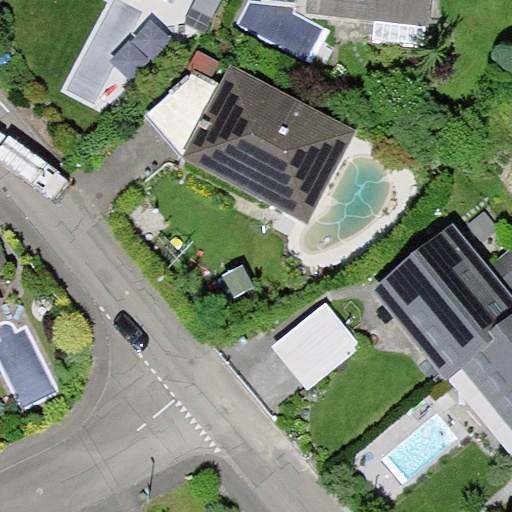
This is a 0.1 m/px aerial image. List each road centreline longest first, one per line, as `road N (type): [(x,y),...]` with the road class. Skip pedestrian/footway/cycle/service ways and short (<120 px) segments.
road 1 (tertiary): [(0,145),(203,380)]
road 2 (residential): [(203,380),(134,430),(0,497)]
road 3 (tertiary): [(203,380),(310,511)]
